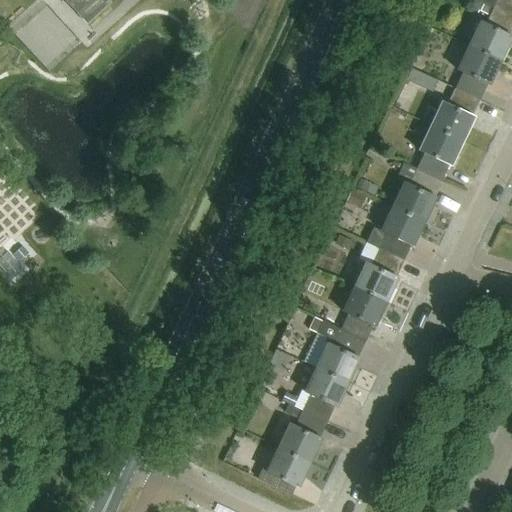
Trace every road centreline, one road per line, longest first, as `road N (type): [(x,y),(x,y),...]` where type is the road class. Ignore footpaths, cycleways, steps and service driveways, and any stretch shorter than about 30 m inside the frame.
road 1 (unclassified): [(159,475),(381,0)]
road 2 (secondary): [(126,460),(336,0)]
road 3 (residential): [(338,511),(450,274)]
road 4 (residential): [(450,274),(511,144)]
